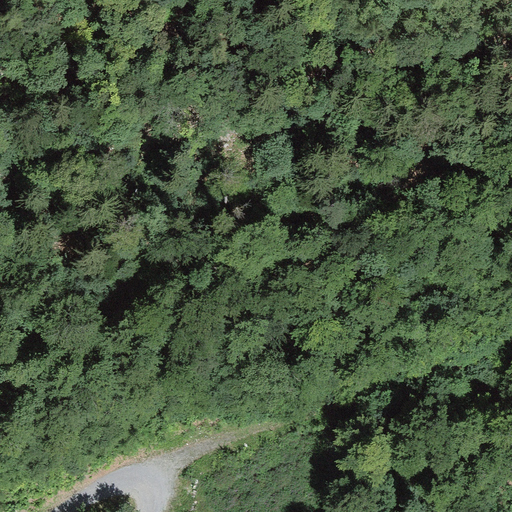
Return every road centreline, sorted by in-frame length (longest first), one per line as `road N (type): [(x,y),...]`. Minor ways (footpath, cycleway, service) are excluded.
road 1 (track): [(511,299),(199,446)]
road 2 (track): [(156,511),(197,469),(199,446),(180,432),(88,451),(0,500)]
